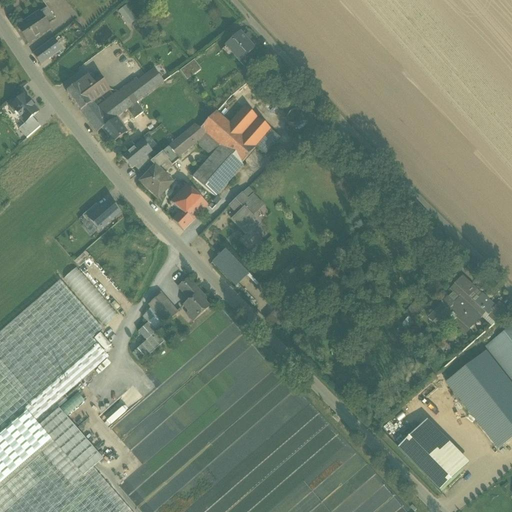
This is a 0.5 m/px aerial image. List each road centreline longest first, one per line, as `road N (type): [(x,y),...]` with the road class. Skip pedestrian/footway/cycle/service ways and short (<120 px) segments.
road 1 (residential): [(0,25),(140,208),(438,511)]
road 2 (unclassified): [(511,289),(236,0)]
